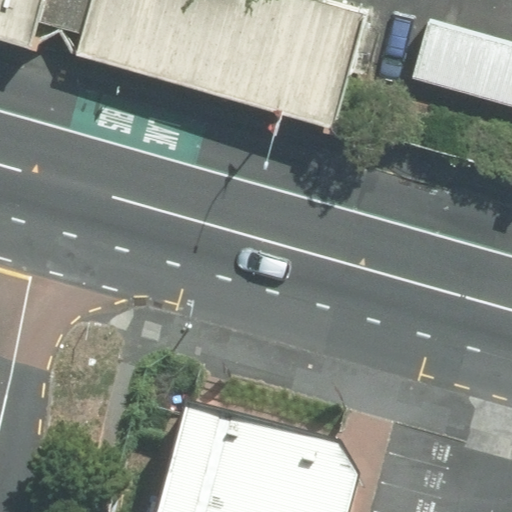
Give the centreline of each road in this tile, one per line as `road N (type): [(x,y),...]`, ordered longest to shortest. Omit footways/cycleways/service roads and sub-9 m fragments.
road 1 (primary): [(61,177),(511,305)]
road 2 (residential): [(0,410),(61,177)]
